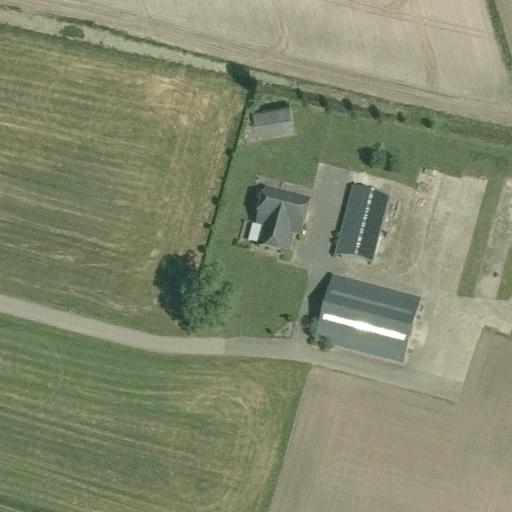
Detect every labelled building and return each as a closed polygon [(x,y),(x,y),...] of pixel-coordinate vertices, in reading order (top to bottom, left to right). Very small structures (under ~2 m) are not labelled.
[(282,104),(254,108),(257,127),(285,123),(282,104)] [(390,201),(355,191),(337,259),(372,268),(390,201)] [(309,205),(265,194),(257,228),(264,230),(259,251),(286,258),(292,235),(299,237),(299,238),(300,239),(309,205)] [(404,368),(421,304),(334,280),(317,344),(404,368)] [(419,351),(435,352),(436,321),(420,321),(419,351)]
